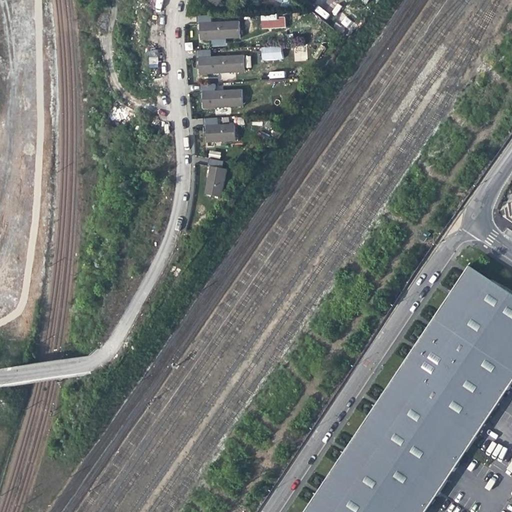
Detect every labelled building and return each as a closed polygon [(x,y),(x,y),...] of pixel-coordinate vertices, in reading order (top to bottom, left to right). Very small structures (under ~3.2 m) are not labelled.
[(199,32),(201,32),(201,22),(213,22),(213,14),(198,14),(199,32)] [(285,15),(260,16),(261,29),(285,27),(285,15)] [(201,35),(202,38),(240,38),(239,21),(213,22),(201,22),(201,32),(201,35)] [(282,59),(281,46),(260,48),(262,61),(282,59)] [(294,47),(294,61),(307,61),(306,46),(294,47)] [(198,67),(200,67),(200,56),(212,56),(212,48),(197,49),(198,67)] [(200,70),(200,73),(244,72),(243,55),(212,56),(200,56),(200,67),(200,70)] [(201,101),(203,101),(203,91),(215,90),(215,83),(200,83),(201,101)] [(203,104),(204,107),(242,106),(241,90),(215,90),(203,91),(203,101),(203,104)] [(204,135),(206,135),(206,125),(218,125),(218,117),(203,117),(204,135)] [(235,141),(234,125),(218,125),(206,125),(206,135),(207,138),(207,142),(235,141)] [(205,180),(207,180),(210,165),(222,168),(223,161),(209,158),(205,180)] [(206,183),(204,194),(220,197),(226,169),(222,168),(210,165),(207,180),(206,183)] [(492,279),(470,264),(433,318),(389,385),(355,435),(329,475),(312,499),(303,511),(425,511),(427,509),(440,491),(452,472),(473,440),(485,422),(511,381),(511,290),(501,284),(492,279)]
